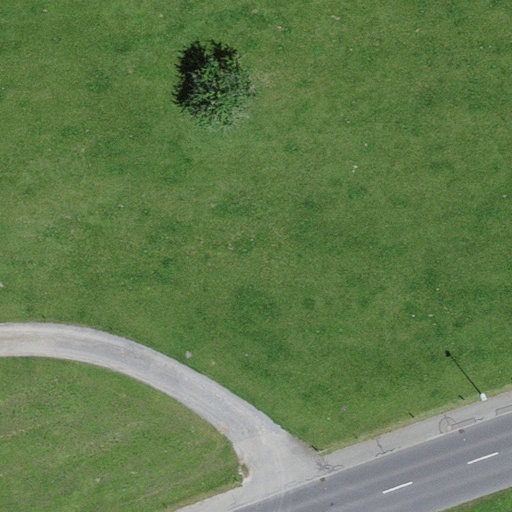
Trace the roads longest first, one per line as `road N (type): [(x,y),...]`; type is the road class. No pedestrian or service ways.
road 1 (track): [(326,505),(156,343),(0,332)]
road 2 (secondary): [(309,511),(511,442)]
